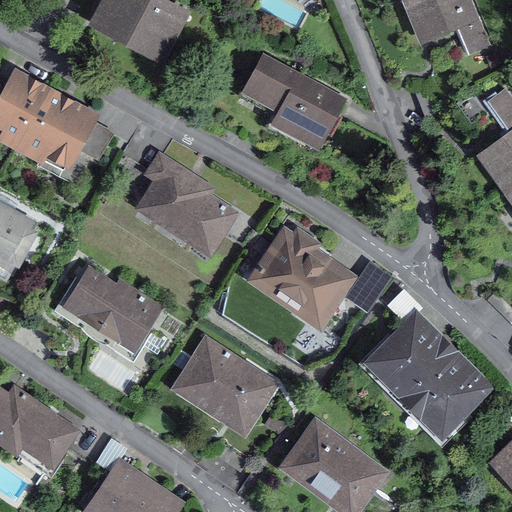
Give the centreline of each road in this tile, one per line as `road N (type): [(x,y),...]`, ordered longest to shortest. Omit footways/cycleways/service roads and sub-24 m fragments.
road 1 (residential): [(414,275),(289,188),(0,30)]
road 2 (residential): [(414,275),(429,256),(424,200),(342,0)]
road 3 (residential): [(0,345),(244,511)]
road 4 (residential): [(511,369),(414,275)]
